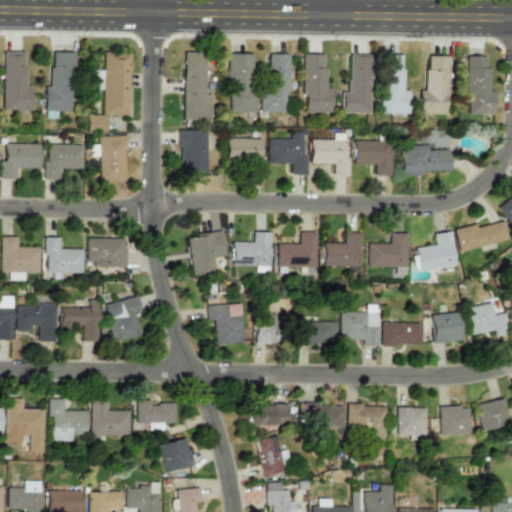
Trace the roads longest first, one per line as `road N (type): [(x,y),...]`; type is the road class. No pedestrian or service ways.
road 1 (residential): [(0,216),(434,209),(483,188),(511,133)]
road 2 (residential): [(231,511),(212,433),(162,309),(145,231),(146,0)]
road 3 (residential): [(0,379),(438,382),(511,368)]
road 4 (secondary): [(0,7),(511,15)]
